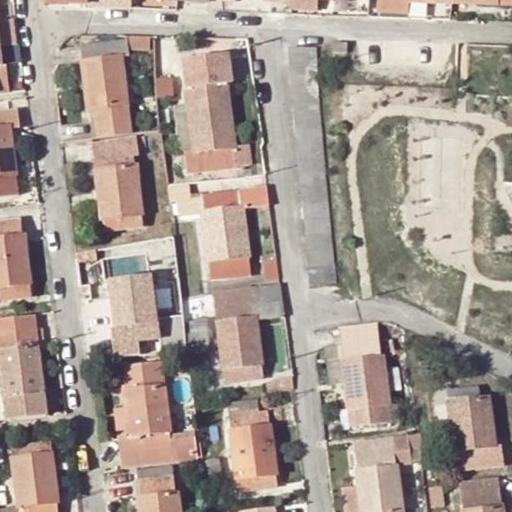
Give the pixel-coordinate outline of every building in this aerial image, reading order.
[(405,0),(437,0),(447,0),(446,0),(373,0),(373,14),(405,16),(405,0)] [(0,93),(4,93),(1,64),(0,64),(0,48),(6,48),(13,47),(13,44),(10,20),(0,21),(0,93)] [(231,52),(242,53),(248,54),(246,38),(232,38),(231,52)] [(87,110),(93,110),(96,137),(129,133),(119,57),(128,56),(125,39),(78,44),(87,110)] [(346,42),(332,43),(333,53),(346,52),(346,42)] [(311,285),(339,282),(318,47),(290,49),(311,285)] [(241,65),(242,53),(231,52),(225,52),(224,63),(230,64),(241,65)] [(233,166),(222,72),(189,76),(193,102),(184,103),(192,151),(183,152),(186,173),(233,166)] [(154,79),(156,96),(172,95),(170,77),(154,79)] [(16,127),(13,110),(0,111),(0,196),(15,194),(7,129),(16,127)] [(135,154),(133,137),(90,143),(101,231),(141,226),(131,155),(135,154)] [(163,186),(165,201),(172,201),(189,199),(186,182),(163,186)] [(189,199),(172,201),(174,216),(198,213),(207,280),(247,275),(239,208),(266,204),(264,186),(196,195),(196,198),(189,199)] [(0,299),(27,297),(17,219),(0,221),(0,299)] [(137,277),(133,250),(104,253),(114,329),(123,327),(125,339),(144,336),(142,325),(153,324),(147,276),(137,277)] [(260,261),(263,281),(275,280),(272,259),(260,261)] [(276,285),(248,288),(250,305),(278,301),(276,285)] [(250,305),(248,288),(209,292),(221,381),(260,376),(253,318),(280,315),(278,301),(250,305)] [(43,416),(35,348),(41,348),(39,335),(33,336),(30,316),(12,318),(0,319),(0,386),(4,420),(23,418),(43,416)] [(388,422),(378,341),(337,346),(347,426),(388,422)] [(126,428),(110,430),(115,470),(170,463),(158,357),(118,362),(122,400),(126,428)] [(264,381),(266,393),(289,390),(287,377),(264,381)] [(472,400),(470,387),(444,390),(455,469),(501,463),(498,444),(490,445),(484,398),(472,400)] [(256,413),(254,399),(223,404),(235,495),(275,490),(264,412),(256,413)] [(107,402),(110,430),(126,428),(122,400),(107,402)] [(415,433),(403,435),(405,450),(418,449),(415,433)] [(375,439),(377,450),(392,447),(391,437),(375,439)] [(375,439),(353,442),(358,489),(361,511),(400,511),(392,447),(377,450),(375,439)] [(56,511),(47,443),(7,448),(15,507),(26,506),(26,511),(56,511)] [(178,511),(173,465),(132,471),(137,511),(178,511)] [(460,496),(498,491),(496,477),(458,482),(460,496)] [(345,491),(348,511),(361,511),(358,489),(345,491)] [(500,511),(498,491),(460,496),(461,511),(500,511)]
